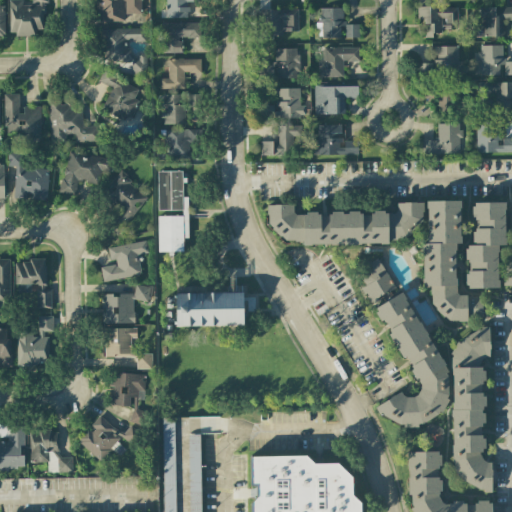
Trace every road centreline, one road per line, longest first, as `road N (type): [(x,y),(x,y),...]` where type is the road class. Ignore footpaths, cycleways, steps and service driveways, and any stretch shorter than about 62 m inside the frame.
road 1 (residential): [(232,0),(240,208),(273,280),(365,430),(392,511)]
road 2 (residential): [(8,230),(42,229),(70,241),(76,367),(60,395),(1,395)]
road 3 (residential): [(290,180),(511,177)]
road 4 (residential): [(510,310),(511,437)]
road 5 (residential): [(0,65),(39,66),(67,54),(69,0)]
